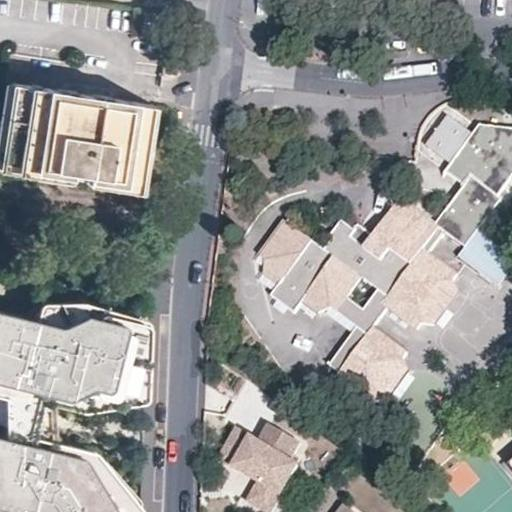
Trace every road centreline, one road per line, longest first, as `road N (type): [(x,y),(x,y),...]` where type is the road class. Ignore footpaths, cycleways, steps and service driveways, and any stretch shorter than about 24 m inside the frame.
road 1 (residential): [(220,69),(187,341),(178,511)]
road 2 (residential): [(511,76),(467,72),(361,83),(220,69)]
